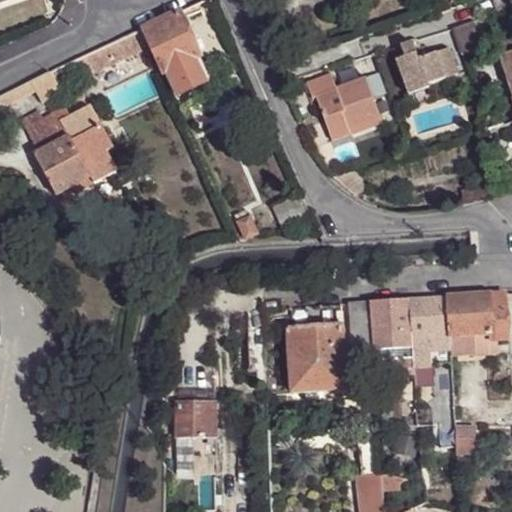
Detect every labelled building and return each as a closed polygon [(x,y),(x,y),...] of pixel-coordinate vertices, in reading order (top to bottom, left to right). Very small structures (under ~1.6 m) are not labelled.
[(511,7),(511,0),(498,0),(502,10),(511,7)] [(161,70),(164,75),(169,73),(174,82),(181,99),(207,86),(196,60),(202,57),(180,12),(142,30),(161,70)] [(462,25),(450,30),(457,52),(466,50),(480,46),(471,21),(462,25)] [(134,35),(87,56),(95,74),(141,51),(134,35)] [(511,99),(511,100),(511,103),(511,38),(494,44),(511,97),(511,99)] [(421,58),(418,51),(414,41),(402,46),(394,48),(398,59),(411,95),(431,88),(430,85),(448,78),(452,89),(460,86),(456,75),(446,49),(429,55),(421,58)] [(427,48),(418,51),(421,58),(429,55),(427,48)] [(87,56),(41,79),(42,80),(49,95),(95,74),(87,56)] [(340,93),(338,88),(333,74),(308,83),(314,99),(318,98),(334,141),(352,135),(350,129),(382,118),(367,77),(349,84),(351,89),(340,93)] [(349,84),(338,88),(340,93),(351,89),(349,84)] [(87,101),(82,90),(62,98),(66,109),(87,101)] [(53,129),(62,146),(71,141),(73,143),(92,182),(94,186),(118,174),(108,153),(114,150),(92,109),(58,128),(53,129)] [(27,126),(42,156),(62,146),(53,129),(58,128),(52,114),(27,126)] [(384,123),(382,118),(350,129),(352,135),(384,123)] [(62,146),(42,156),(36,159),(57,199),(71,192),(73,197),(78,199),(83,196),(84,191),(83,187),(92,182),(73,143),(71,141),(62,146)] [(341,186),(355,198),(366,190),(356,171),(335,178),(341,186)] [(308,208),(299,188),(270,201),(279,221),(308,208)] [(470,206),(490,199),(486,188),(461,195),(465,207),(470,206)] [(239,224),(244,235),(248,234),(257,230),(251,218),(239,224)] [(214,286),(215,297),(234,297),(234,286),(214,286)] [(451,352),(451,358),(495,355),(494,343),(509,341),(507,301),(501,301),(501,295),(448,298),(451,352)] [(432,353),(451,352),(448,298),(412,301),(414,329),(417,369),(433,368),(432,353)] [(396,331),(414,329),(412,301),(371,304),(373,347),(397,346),(396,331)] [(355,357),(374,357),(373,347),(371,304),(350,305),(351,312),(355,357)] [(351,312),(350,305),(286,310),(286,318),(292,318),(293,329),(340,326),(340,312),(351,312)] [(252,328),(264,327),(264,316),(252,316),(252,328)] [(344,326),(340,326),(293,329),(290,329),(292,394),(348,390),(344,326)] [(375,372),(417,369),(414,329),(396,331),(397,346),(373,347),(374,357),(375,372)] [(179,441),(196,441),(195,402),(179,402),(179,441)] [(195,402),(196,441),(218,442),(217,403),(195,402)] [(363,475),(382,474),(379,418),(359,420),(363,475)] [(457,431),(458,457),(478,455),(476,430),(457,431)] [(384,511),(384,492),(382,475),(382,474),(363,475),(358,476),(360,511),(384,511)] [(382,475),(384,492),(400,491),(400,480),(382,475)]
